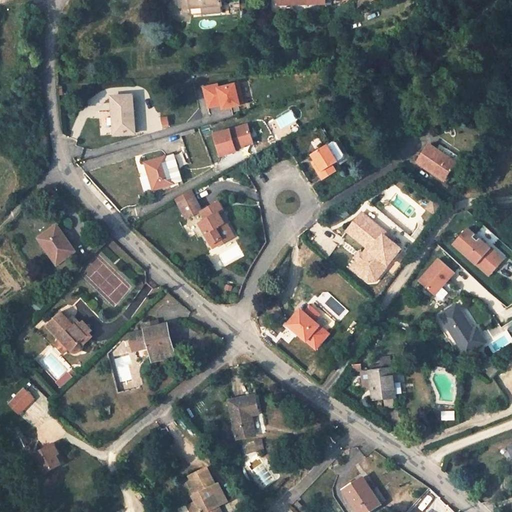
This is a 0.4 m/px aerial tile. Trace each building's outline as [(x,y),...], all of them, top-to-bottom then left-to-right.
[(222,0),(180,0),(181,9),(192,8),(192,15),(204,15),(203,7),(223,6),(222,0)] [(223,6),(203,7),(204,15),(223,13),(223,6)] [(223,105),(224,110),(246,105),(240,83),(231,85),(230,81),(203,87),(209,109),(223,105)] [(133,96),(113,97),(115,135),(135,133),(133,96)] [(161,117),(162,128),(169,127),(168,116),(161,117)] [(215,136),(221,157),(238,153),(237,150),(254,143),(249,126),(215,136)] [(340,138),(312,155),(316,161),(317,164),(314,165),(324,181),(337,172),(336,169),(352,159),(340,138)] [(430,145),(418,163),(445,181),(460,159),(449,151),(446,156),(445,155),(444,155),(443,154),(442,153),(441,152),(440,152),(438,151),(437,150),(430,145)] [(176,155),(146,164),(150,176),(154,190),(179,182),(181,186),(184,185),(176,155)] [(500,176),(489,172),(486,179),(498,183),(500,176)] [(154,190),(150,176),(141,178),(145,192),(154,190)] [(188,202),(181,205),(188,219),(196,215),(203,211),(196,198),(188,202)] [(207,221),(201,224),(213,245),(224,239),(226,242),(235,237),(228,223),(226,224),(220,214),(225,211),(220,203),(203,212),(207,221)] [(381,239),(387,233),(362,213),(347,231),(368,248),(363,254),(358,260),(355,264),(361,269),(358,273),(368,282),(375,281),(401,249),(394,244),(387,244),(381,239)] [(58,226),(40,239),(58,265),(77,252),(58,226)] [(492,278),(509,257),(480,233),(478,236),(470,229),(455,246),(492,278)] [(387,233),(381,239),(387,244),(394,244),(392,237),(387,233)] [(226,242),(224,239),(213,245),(215,249),(226,242)] [(308,244),(302,250),(306,255),(312,250),(308,244)] [(80,256),(77,252),(58,265),(61,270),(80,256)] [(437,298),(457,275),(441,261),(421,284),(437,298)] [(352,268),(358,273),(361,269),(355,264),(352,268)] [(457,305),(439,317),(461,353),(467,356),(487,344),(477,329),(473,331),(468,323),(467,324),(464,320),(466,319),(457,305)] [(301,310),(288,326),(316,350),(329,335),(314,322),(320,315),(311,307),(305,313),(301,310)] [(62,312),(47,325),(61,340),(70,349),(75,354),(76,354),(79,353),(81,351),(82,348),(82,346),(80,344),(89,336),(78,325),(76,327),(74,324),(62,312)] [(159,320),(144,324),(145,330),(160,326),(159,320)] [(81,323),(78,325),(89,336),(92,333),(93,332),(83,321),(81,323)] [(145,330),(137,332),(142,350),(150,348),(154,361),(176,356),(168,324),(160,326),(145,330)] [(137,332),(130,334),(134,352),(142,350),(137,332)] [(92,333),(89,336),(80,344),(82,346),(82,348),(95,337),(92,333)] [(61,340),(55,345),(64,355),(70,349),(61,340)] [(483,354),(474,359),(480,368),(489,363),(483,354)] [(371,372),(363,372),(364,387),(372,386),(373,400),(384,399),(395,398),(396,398),(393,369),(393,364),(371,366),(371,372)] [(497,371),(492,366),(484,374),(489,379),(497,371)] [(27,367),(23,370),(28,375),(32,372),(27,367)] [(61,387),(73,377),(69,372),(56,382),(61,387)] [(27,387),(11,402),(21,412),(36,398),(27,387)] [(256,396),(230,401),(238,440),(256,436),(252,416),(260,415),(256,396)] [(395,398),(384,399),(385,409),(396,408),(395,398)] [(448,420),(457,419),(457,410),(447,411),(448,420)] [(56,444),(52,446),(57,457),(61,455),(56,444)] [(52,446),(35,455),(45,472),(61,464),(57,457),(52,446)] [(199,495),(194,497),(197,502),(189,506),(191,511),(222,511),(220,507),(223,505),(220,498),(225,495),(220,484),(217,486),(208,468),(190,477),(197,490),(199,495)] [(364,478),(345,490),(358,511),(371,511),(381,505),(373,492),(364,478)] [(379,488),(373,492),(381,505),(388,501),(379,488)] [(225,495),(220,498),(223,505),(229,502),(225,495)] [(308,511),(299,502),(295,506),(300,511),(308,511)]
